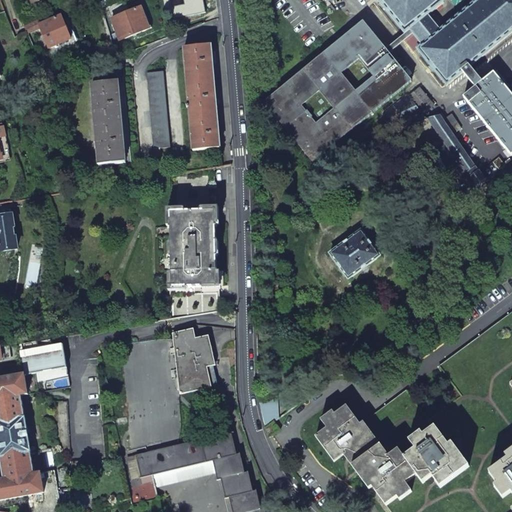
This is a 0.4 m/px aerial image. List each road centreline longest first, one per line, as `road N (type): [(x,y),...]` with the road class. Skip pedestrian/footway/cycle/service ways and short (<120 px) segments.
road 1 (residential): [(305,511),(259,450),(246,405),(241,164),(227,0)]
road 2 (unknown): [(241,164),(156,181),(141,196),(103,283)]
